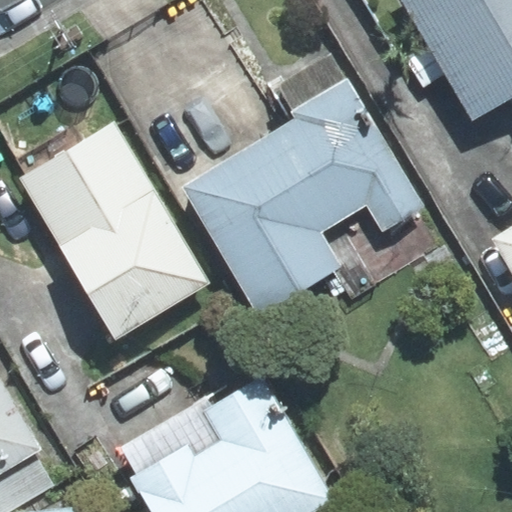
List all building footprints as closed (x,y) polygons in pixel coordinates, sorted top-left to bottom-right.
[(511,0),(427,0),(492,105),(511,92),(511,0)] [(429,200),(357,83),(203,176),(278,297),(348,254),(328,220),(372,193),(391,224),(429,200)] [(121,131),(32,185),(122,331),(211,277),(121,131)] [(0,366),(0,469),(46,442),(0,366)] [(265,376),(134,456),(168,511),(293,511),(333,488),(265,376)]
